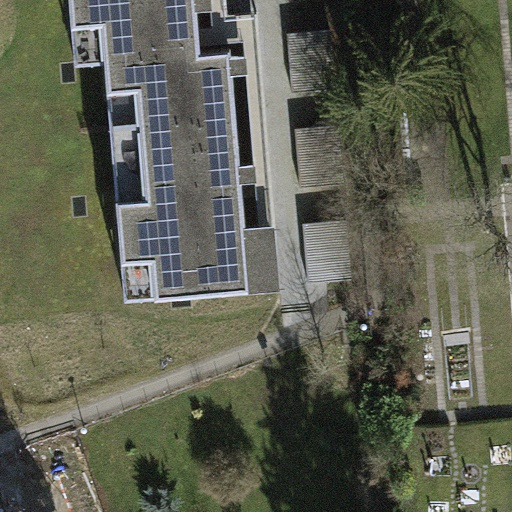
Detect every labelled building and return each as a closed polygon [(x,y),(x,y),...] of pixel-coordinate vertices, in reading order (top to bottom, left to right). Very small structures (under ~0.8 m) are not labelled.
[(70,0),(72,28),(103,26),(106,61),(109,94),(139,91),(147,192),(117,194),(122,263),(153,261),(156,296),(251,288),(246,225),(242,178),(241,162),(233,70),(232,54),(231,48),(200,50),(200,41),(199,27),(196,0),(70,0)] [(211,0),(214,26),(199,27),(200,41),(245,37),(246,54),(232,54),(233,70),(248,69),(255,161),(241,162),(242,178),(256,177),(261,223),(246,225),(251,288),(281,285),(258,11),(228,12),(226,0),(211,0)] [(103,26),(72,28),(75,62),(106,61),(103,26)] [(331,29),(288,32),(293,93),(336,89),(331,29)] [(139,91),(109,94),(117,194),(147,192),(139,91)] [(339,124),(296,128),(300,187),(343,184),(339,124)] [(347,219),(303,222),(308,282),(352,279),(347,219)] [(153,261),(122,263),(125,298),(156,296),(153,261)]
